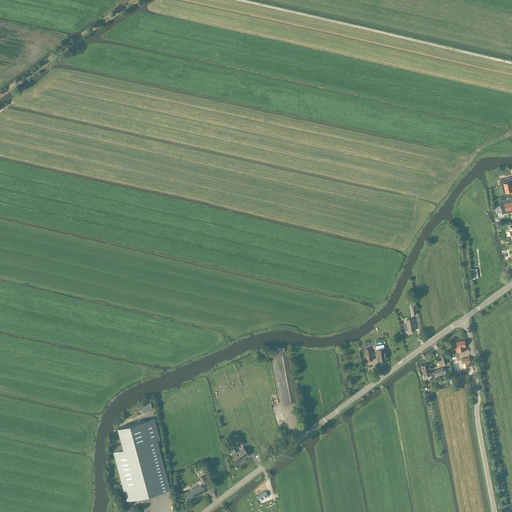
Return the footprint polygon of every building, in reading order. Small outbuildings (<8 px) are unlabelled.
[(511,176),(500,180),(503,192),(505,192),(505,193),(511,191),(511,190),(511,176)] [(511,200),(511,198),(499,201),(502,214),(511,211),(511,200)] [(405,331),(407,331),(407,332),(415,330),(413,319),(405,320),(406,323),(404,323),(405,331)] [(466,346),(465,346),(464,340),(456,341),(457,347),(456,348),(456,352),(466,350),(466,346)] [(384,348),(376,349),(378,361),(386,359),(384,348)] [(285,352),(284,349),(277,351),(278,353),(274,354),(283,404),(299,402),(289,351),(285,352)] [(365,361),(373,360),(371,349),(363,351),(365,361)] [(442,365),(447,363),(444,354),(439,355),(442,365)] [(456,357),(451,358),(454,372),(459,371),(457,364),(459,363),(458,361),(457,362),(456,357)] [(428,364),(421,366),(424,374),(422,375),(423,379),(428,377),(428,375),(431,374),(429,369),(432,368),(431,364),(428,365),(428,364)] [(444,367),(433,371),(435,376),(446,373),(446,372),(449,371),(448,367),(444,368),(444,367)] [(113,452),(124,491),(127,501),(170,489),(157,441),(160,440),(154,419),(118,428),(123,450),(113,452)] [(236,439),(242,447),(245,444),(239,436),(236,439)] [(243,447),(236,453),(235,451),(232,454),(239,464),(244,460),(243,459),(249,455),(243,447)] [(199,477),(203,484),(207,482),(204,475),(199,477)] [(206,491),(202,484),(189,490),(190,491),(185,493),(189,500),(206,491)] [(265,491),(257,497),(260,501),(268,495),(265,491)]
